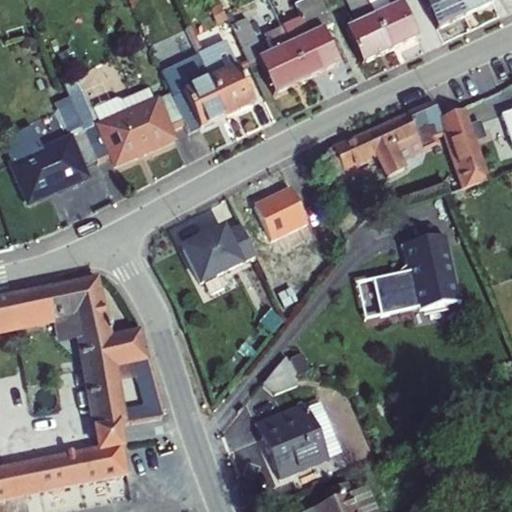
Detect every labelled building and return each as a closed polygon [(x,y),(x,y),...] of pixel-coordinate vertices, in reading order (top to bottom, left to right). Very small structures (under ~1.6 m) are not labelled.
[(279,24),(288,43),(303,77),(335,62),(321,28),(330,25),(319,0),(301,0),(307,12),(279,24)] [(344,0),(353,20),(341,26),(356,62),(385,49),(369,13),(363,0),(344,0)] [(452,0),(420,0),(432,27),(459,15),(452,0)] [(452,0),(459,15),(486,2),(485,0),(452,0)] [(397,1),(369,13),(385,49),(413,36),(397,1)] [(253,34),(244,15),(226,23),(244,63),(256,57),(271,91),(303,77),(288,43),(267,52),(258,32),(253,34)] [(181,23),(168,28),(182,58),(195,53),(181,23)] [(197,57),(203,71),(223,113),(247,101),(231,66),(219,71),(210,51),(197,57)] [(168,64),(157,69),(166,90),(183,131),(223,113),(203,71),(198,73),(193,61),(170,71),(168,64)] [(58,79),(64,95),(92,161),(105,155),(109,163),(171,136),(153,96),(94,122),(72,73),(58,79)] [(65,135),(5,162),(20,197),(48,185),(50,189),(79,177),(75,168),(92,161),(64,95),(51,100),(65,135)] [(491,179),(460,100),(440,110),(447,127),(470,188),(491,179)] [(444,120),(437,105),(372,133),(392,177),(407,169),(406,165),(424,149),(423,146),(444,120)] [(511,107),(501,113),(511,140),(511,107)] [(392,177),(372,133),(335,149),(353,187),(384,173),(387,179),(392,177)] [(335,149),(316,157),(329,184),(332,183),(345,211),(360,203),(335,149)] [(48,185),(20,197),(22,202),(50,189),(48,185)] [(294,191),(257,208),(274,243),(311,226),(294,191)] [(259,257),(244,225),(228,233),(226,228),(186,247),(204,283),(259,257)] [(374,276),(383,313),(421,303),(462,293),(445,230),(405,240),(412,268),(404,270),(403,269),(374,276)] [(307,247),(271,302),(288,312),(326,258),(307,247)] [(94,288),(0,306),(0,339),(52,329),(70,326),(73,342),(92,436),(117,431),(159,423),(135,339),(105,345),(103,335),(106,335),(105,327),(102,328),(94,288)] [(462,293),(421,303),(422,307),(463,297),(462,293)] [(70,326),(52,329),(56,346),(73,342),(70,326)] [(288,350),(265,377),(270,389),(299,377),(288,350)] [(325,393),(311,398),(315,409),(329,404),(325,393)] [(311,398),(309,395),(277,408),(280,415),(284,424),(267,431),(282,472),(333,453),(331,450),(345,444),(329,404),(315,409),(311,398)] [(280,415),(263,421),(267,431),(284,424),(280,415)] [(117,431),(92,436),(96,459),(121,454),(117,431)] [(96,459),(19,474),(26,503),(69,494),(126,483),(121,454),(96,459)] [(19,474),(0,478),(8,507),(26,503),(19,474)] [(385,511),(371,478),(295,509),(296,511),(385,511)] [(126,483),(69,494),(72,511),(100,511),(146,502),(126,483)]
